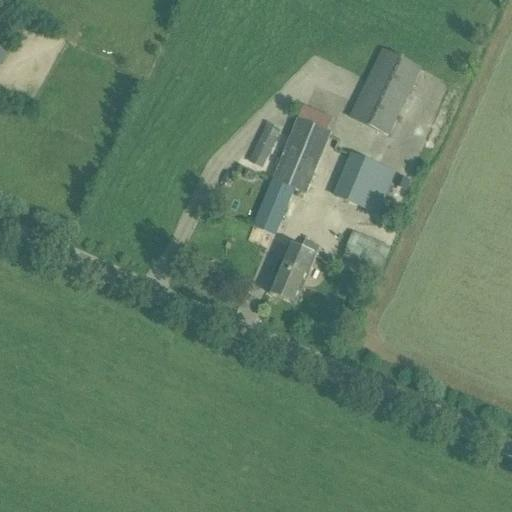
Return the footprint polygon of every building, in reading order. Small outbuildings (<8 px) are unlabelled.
[(421,71),(383,52),(350,120),(388,138),(421,71)] [(255,228),(275,237),(294,191),(306,196),(331,137),(298,123),(273,182),(255,228)] [(263,168),(280,133),(267,126),(250,162),(263,168)] [(352,156),(334,199),(378,217),(396,175),(352,156)] [(391,251),(351,235),(340,261),(380,278),(391,251)] [(290,247),(287,254),(283,264),(279,262),(274,275),(278,276),(269,297),(296,308),(317,258),(290,247)] [(194,272),(186,269),(184,274),(191,277),(194,272)] [(355,314),(359,304),(351,300),(346,310),(355,314)]
